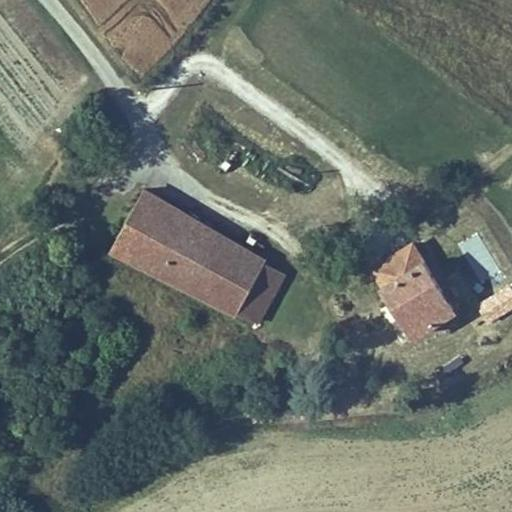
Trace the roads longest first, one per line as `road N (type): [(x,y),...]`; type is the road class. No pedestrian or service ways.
road 1 (track): [(0,253),(80,198),(149,126),(244,0)]
road 2 (unclassified): [(54,0),(149,126)]
